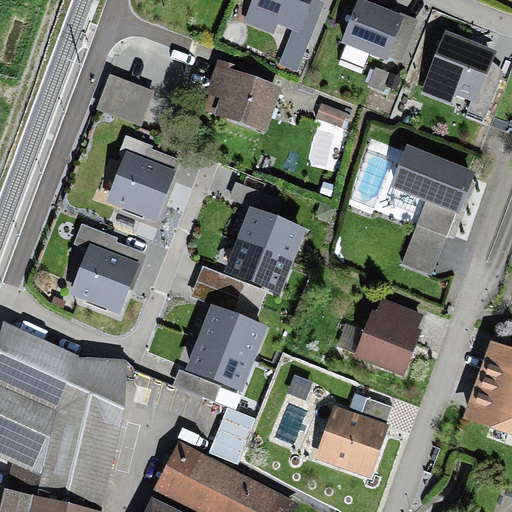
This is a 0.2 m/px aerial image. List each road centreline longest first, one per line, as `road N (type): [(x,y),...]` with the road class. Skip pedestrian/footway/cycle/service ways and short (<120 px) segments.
road 1 (residential): [(112,18),(0,314)]
road 2 (residential): [(392,511),(481,256)]
road 3 (track): [(0,159),(56,0)]
